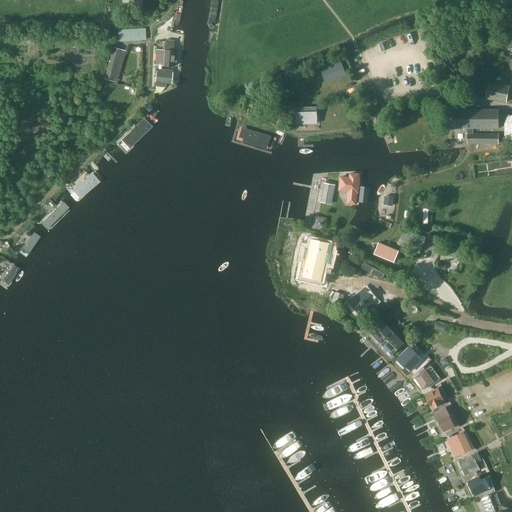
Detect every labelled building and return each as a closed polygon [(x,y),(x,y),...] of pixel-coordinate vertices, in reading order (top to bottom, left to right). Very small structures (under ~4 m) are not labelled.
[(211,27),(213,24),(216,0),(210,0),(206,22),(207,25),(207,28),(210,28),(211,27)] [(136,39),(142,39),(146,38),(146,29),(136,30),(136,39)] [(159,65),(158,69),(161,69),(162,65),(173,66),(173,62),(175,62),(176,56),(174,56),(174,51),(173,51),(174,41),(166,40),(165,42),(164,42),(163,50),(156,49),(155,64),(159,65)] [(114,48),(105,79),(112,81),(121,50),(114,48)] [(341,62),(322,69),(325,78),(337,73),(338,77),(346,75),(341,62)] [(161,69),(158,69),(158,72),(156,72),(155,86),(165,87),(166,83),(171,84),(172,70),(161,69)] [(507,102),(510,87),(490,83),(487,98),(507,102)] [(376,90),(365,91),(367,108),(379,106),(376,90)] [(254,97),(252,107),(261,109),(263,99),(254,97)] [(317,107),(297,108),(298,119),(302,119),(302,123),(317,122),(317,107)] [(467,129),(467,133),(472,133),(473,133),(474,128),(499,129),(499,109),(468,109),(448,109),(447,129),(467,129)] [(145,116),(131,130),(136,135),(150,121),(145,116)] [(267,149),(271,136),(243,127),(240,137),(244,138),(243,142),(267,149)] [(499,144),(499,134),(473,133),(472,133),(467,133),(467,144),(477,144),(499,144)] [(93,172),(78,186),(83,191),(98,177),(93,172)] [(349,191),(348,199),(350,199),(350,203),(356,204),(357,192),(358,192),(360,179),(359,179),(359,174),(351,173),(350,178),(341,177),(340,190),(349,191)] [(335,185),(325,183),(321,202),(332,204),(335,185)] [(359,202),(368,203),(370,187),(361,186),(359,202)] [(393,205),(393,197),(386,196),(385,204),(393,205)] [(433,228),(433,198),(412,198),(412,222),(420,222),(420,228),(433,228)] [(64,201),(50,215),(54,220),(69,206),(64,201)] [(325,231),(327,218),(315,216),(313,228),(325,231)] [(398,244),(420,253),(426,237),(404,228),(398,244)] [(301,262),(305,232),(293,230),(288,260),(301,262)] [(33,232),(23,249),(29,253),(39,236),(33,232)] [(304,247),(302,257),(307,258),(303,277),(307,278),(306,279),(319,282),(319,281),(329,283),(331,274),(325,273),(328,263),(333,264),(335,255),(333,254),(335,245),(312,240),(310,249),(304,247)] [(375,253),(395,261),(399,250),(380,243),(375,253)] [(458,263),(461,250),(444,246),(441,259),(458,263)] [(13,262),(1,278),(6,282),(18,266),(13,262)] [(327,288),(323,301),(339,305),(343,293),(327,288)] [(363,291),(349,304),(358,314),(373,301),(363,291)] [(383,320),(371,331),(380,341),(382,340),(383,341),(392,333),(391,331),(392,330),(383,320)] [(393,334),(392,333),(383,341),(384,342),(383,344),(392,353),(404,343),(395,333),(393,334)] [(412,370),(423,358),(411,346),(398,359),(406,367),(407,366),(412,370)] [(415,378),(423,389),(434,381),(425,370),(415,378)] [(443,398),(446,396),(441,386),(437,388),(438,389),(426,394),(427,396),(426,396),(430,404),(430,403),(431,405),(432,405),(433,407),(444,402),(443,398)] [(435,412),(444,431),(455,426),(453,422),(456,420),(451,409),(447,411),(445,407),(435,412)] [(447,439),(455,457),(469,450),(461,433),(447,439)] [(480,470),(477,462),(481,460),(478,452),(458,461),(465,476),(467,475),(468,476),(480,470)] [(485,491),(487,495),(489,495),(496,491),(489,476),(480,480),(479,477),(468,482),(474,496),(485,491)]
